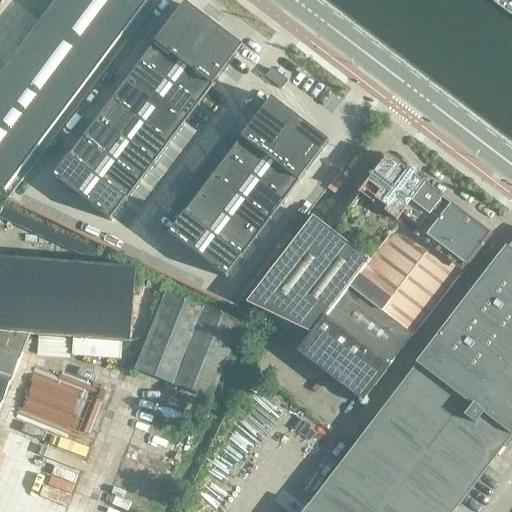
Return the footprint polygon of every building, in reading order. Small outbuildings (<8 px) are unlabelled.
[(58,0),(0,77),(0,186),(6,191),(149,0),(58,0)] [(163,35),(156,45),(162,49),(185,66),(215,26),(191,8),(190,10),(191,11),(186,16),(181,12),(179,14),(185,18),(169,39),(163,35)] [(215,26),(185,66),(208,84),(214,88),(221,79),(215,74),(231,53),(237,57),(238,56),(233,51),(237,46),(238,46),(239,44),(215,26)] [(143,62),(142,63),(171,85),(185,66),(162,49),(149,66),(143,62)] [(129,81),(128,82),(157,104),(171,85),(142,63),(142,64),(147,68),(134,85),(129,81)] [(185,66),(171,85),(200,106),(201,105),(195,101),(208,84),(185,66)] [(276,71),(269,80),(282,90),(289,82),(276,71)] [(114,100),(113,101),(142,123),(157,104),(128,82),(127,83),(133,87),(120,104),(114,100)] [(171,85),(157,104),(185,125),(186,125),(181,120),(194,103),(199,107),(200,106),(171,85)] [(100,119),(99,120),(128,142),(142,123),(113,101),(113,102),(118,106),(105,124),(100,119)] [(250,130),(242,140),(248,144),(271,162),(301,122),(278,103),(276,105),(277,106),(272,112),(267,107),(266,109),(271,114),(255,135),(250,130)] [(157,104),(142,123),(171,145),(172,144),(166,140),(179,122),(185,126),(185,125),(157,104)] [(367,119),(362,125),(368,130),(373,124),(367,119)] [(85,139),(85,140),(113,161),(128,142),(99,120),(98,121),(104,125),(91,143),(85,139)] [(301,122),(271,162),(295,180),(300,184),(307,174),(302,170),(318,148),(323,152),(325,150),(319,146),(323,141),(324,142),(325,140),(301,122)] [(142,123),(128,142),(156,164),(157,163),(152,159),(165,141),(170,146),(171,145),(142,123)] [(71,158),(70,159),(99,180),(113,161),(85,140),(84,140),(89,145),(76,162),(71,158)] [(128,142),(113,161),(142,183),(143,182),(137,178),(150,161),(156,165),(156,164),(128,142)] [(229,157),(229,158),(257,180),(271,162),(248,144),(235,161),(229,157)] [(215,176),(214,177),(243,199),(257,180),(229,158),(228,159),(233,163),(220,180),(215,176)] [(56,177),(55,179),(84,200),(99,180),(70,159),(69,160),(75,164),(62,181),(56,177)] [(360,195),(399,225),(427,189),(387,159),(360,195)] [(113,161),(99,180),(128,202),(128,201),(123,197),(136,180),(141,184),(142,183),(113,161)] [(271,162),(257,180),(286,202),(287,201),(282,197),(295,180),(271,162)] [(200,196),(228,218),(243,199),(214,177),(213,178),(219,182),(206,200),(200,196)] [(99,180),(84,200),(112,222),(114,220),(108,216),(121,199),(127,203),(128,202),(99,180)] [(257,180),(243,199),(272,221),(272,220),(267,216),(280,199),(286,203),(286,202),(257,180)] [(301,354),(332,378),(458,214),(427,189),(399,225),(369,264),(313,338),(301,354)] [(360,195),(330,234),(369,264),(399,225),(360,195)] [(186,215),(185,216),(214,237),(228,218),(200,196),(199,197),(204,202),(191,219),(186,215)] [(243,199),(228,218),(257,240),(258,239),(253,235),(266,218),(271,222),(272,221),(243,199)] [(96,250),(4,209),(0,217),(0,219),(91,260),(96,250)] [(458,214),(332,378),(363,402),(489,237),(458,214)] [(171,234),(170,236),(199,258),(214,237),(185,216),(184,217),(190,221),(177,238),(171,234)] [(228,218),(214,237),(243,259),(243,258),(238,254),(251,237),(257,241),(257,240),(228,218)] [(313,338),(369,264),(330,234),(312,220),(246,306),(278,322),(313,338)] [(214,237),(199,258),(227,279),(229,278),(223,273),(237,256),(242,260),(243,259),(214,237)] [(511,253),(507,250),(492,269),(511,284),(511,282),(511,253)] [(0,333),(30,336),(130,344),(134,297),(136,271),(93,268),(0,260),(0,333)] [(485,279),(360,441),(370,448),(377,439),(393,451),(510,298),(485,279)] [(166,294),(135,371),(175,386),(207,309),(166,294)] [(207,309),(175,386),(212,401),(243,324),(207,309)] [(0,411),(30,336),(0,333),(0,411)] [(511,341),(408,478),(452,511),(460,502),(463,505),(511,440),(511,341)]
